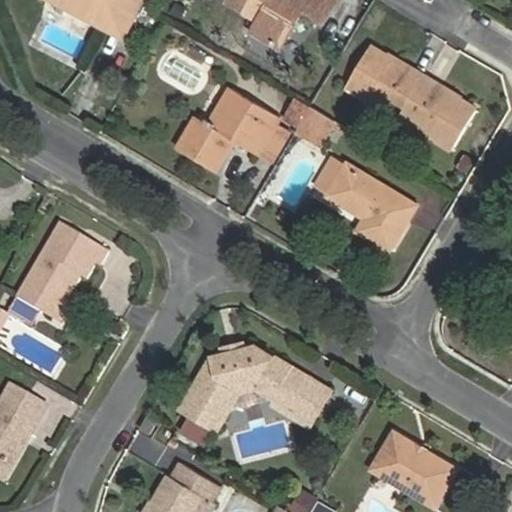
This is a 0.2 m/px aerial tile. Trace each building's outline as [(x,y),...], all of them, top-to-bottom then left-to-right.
[(51,0),(70,9),(73,2),(128,30),(143,0),(51,0)] [(228,0),(228,1),(259,21),(252,31),(281,49),(305,9),(325,21),(338,0),(296,0),(295,2),(290,0),(228,0)] [(407,107),(425,77),(372,46),(347,87),(387,111),(394,99),(407,107)] [(478,109),(425,77),(407,107),(420,115),(413,127),(453,151),(478,109)] [(232,88),(210,124),(197,116),(178,148),(217,172),(236,141),(259,155),(278,125),(282,118),(232,88)] [(312,107),(298,99),(286,119),(300,127),(312,107)] [(272,162),(290,133),(278,125),(259,155),(272,162)] [(329,195),(365,218),(358,231),(391,251),(418,205),(348,163),(329,195)] [(19,296),(59,320),(83,276),(89,280),(99,264),(103,266),(111,252),(62,223),(19,296)] [(0,311),(0,324),(5,327),(10,316),(0,311)] [(214,357),(181,409),(219,431),(242,391),(243,392),(257,389),(275,399),(294,368),(257,346),(249,348),(246,354),(228,358),(222,355),(214,357)] [(308,377),(294,368),(275,399),(290,408),(308,377)] [(290,408),(312,421),(330,390),(308,377),(290,408)] [(27,430),(33,433),(48,406),(12,385),(0,405),(0,459),(8,464),(27,430)] [(141,429),(149,434),(158,421),(149,416),(141,429)] [(395,432),(373,469),(436,507),(459,469),(395,432)] [(222,486),(182,463),(174,477),(170,475),(154,502),(157,504),(152,511),(194,511),(204,496),(213,501),(222,486)] [(448,511),(467,511),(477,496),(462,487),(448,511)] [(304,493),(294,508),(301,511),(307,511),(315,500),(304,493)]
